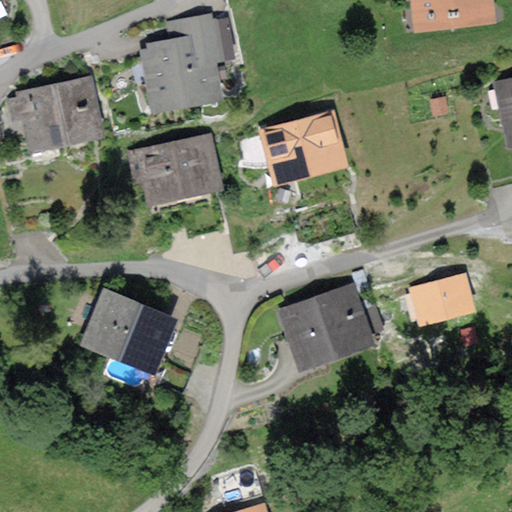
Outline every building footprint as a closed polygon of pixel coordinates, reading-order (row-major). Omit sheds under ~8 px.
[(423,0),(427,3),(429,20),(480,14),(478,0),(423,0)] [(173,28),(177,50),(153,54),(161,99),(210,90),(209,80),(217,79),(215,68),(207,69),(205,59),(229,54),(223,19),(173,28)] [(12,101),(16,118),(32,115),(38,143),(94,131),(88,105),(98,103),(96,93),(86,95),(84,84),(27,96),(28,98),(12,101)] [(328,119),(278,132),(289,173),(339,160),(328,119)] [(222,224),(204,143),(147,156),(160,212),(185,207),(190,231),(222,224)] [(511,158),(487,165),(494,188),(511,182),(511,158)] [(471,276),(412,286),(420,330),(478,319),(471,276)] [(306,357),(362,337),(347,295),(292,315),(288,305),(264,313),(274,343),(298,335),(306,357)] [(153,362),(169,325),(107,299),(92,336),(153,362)] [(153,362),(148,376),(185,392),(209,334),(172,318),(169,325),(153,362)]
